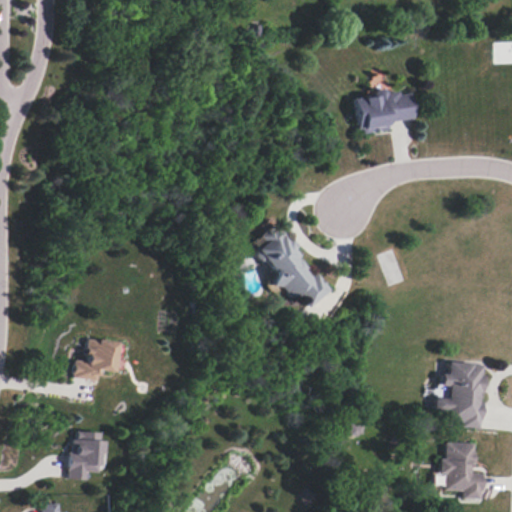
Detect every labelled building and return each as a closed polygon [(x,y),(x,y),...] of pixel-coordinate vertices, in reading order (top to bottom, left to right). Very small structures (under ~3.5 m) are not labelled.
[(408,90),(351,97),(355,129),(412,121),(408,90)] [(306,308),(327,289),(271,226),(246,248),(291,298),(294,295),(306,308)] [(113,341),(82,339),(80,360),(70,359),(68,379),(93,381),(94,372),(110,373),(113,341)] [(476,428),(481,366),(443,362),(440,399),(432,398),(430,411),(441,412),(440,425),(476,428)] [(96,480),(98,433),(66,432),(64,478),(96,480)] [(478,501),(478,474),(469,474),(469,444),(439,444),(439,474),(440,474),(440,491),(459,491),(459,501),(478,501)] [(38,511),(55,511),(55,503),(38,504),(38,511)]
